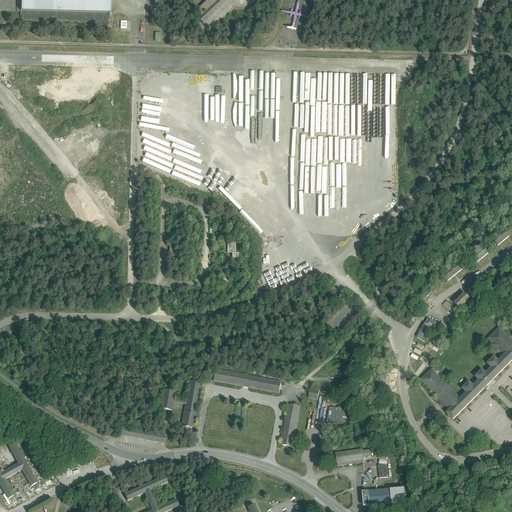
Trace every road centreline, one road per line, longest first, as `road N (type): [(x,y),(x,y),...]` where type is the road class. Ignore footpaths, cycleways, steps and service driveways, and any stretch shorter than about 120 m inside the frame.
road 1 (unclassified): [(0,325),(42,315),(218,314),(305,282),(358,250),(417,197),(463,127),(481,0)]
road 2 (tertiary): [(342,511),(311,487),(251,461),(117,452),(0,383)]
